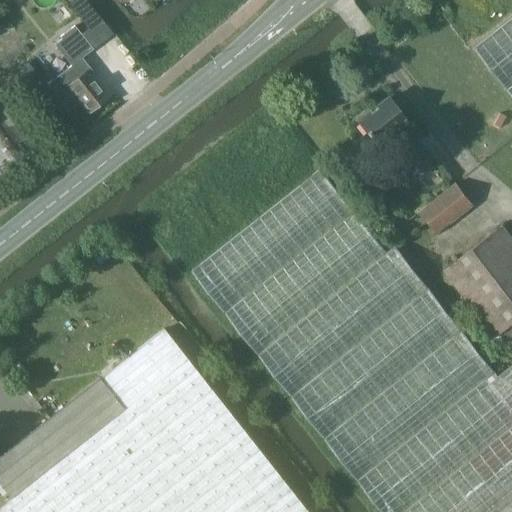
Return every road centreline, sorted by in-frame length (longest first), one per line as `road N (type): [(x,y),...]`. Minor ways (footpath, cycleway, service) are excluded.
road 1 (secondary): [(0,244),(308,0)]
road 2 (unknown): [(341,0),(511,193)]
